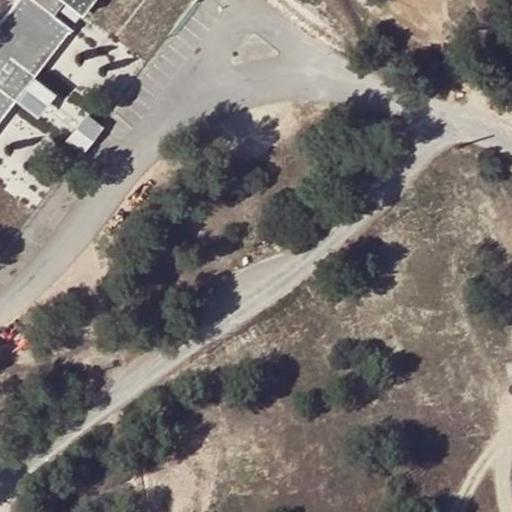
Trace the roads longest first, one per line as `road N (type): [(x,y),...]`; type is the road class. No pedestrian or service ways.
road 1 (unclassified): [(463,120),(330,244),(0,480)]
road 2 (unclassified): [(168,124),(0,311)]
road 3 (unclassified): [(321,70),(249,79),(168,124)]
road 4 (unclassified): [(463,120),(321,70)]
road 5 (unclassified): [(250,6),(168,124)]
